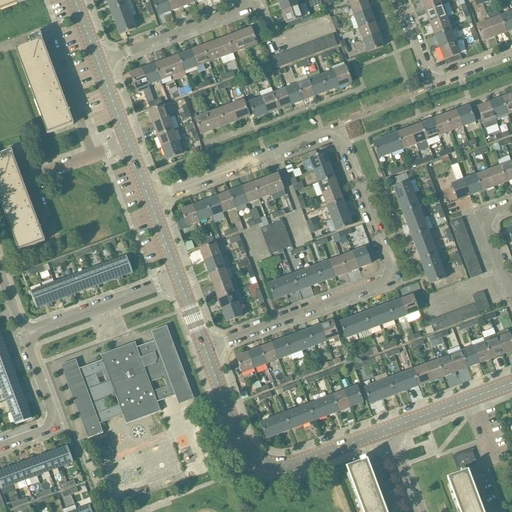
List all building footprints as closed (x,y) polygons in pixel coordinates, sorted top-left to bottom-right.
[(0,0),(0,11),(30,0),(0,0)] [(106,0),(111,11),(131,4),(129,0),(106,0)] [(166,0),(155,0),(152,1),(158,17),(171,12),(166,0)] [(179,0),(166,0),(171,12),(182,8),(179,0)] [(278,0),(282,12),(298,6),(295,0),(278,0)] [(322,4),(320,0),(314,0),(308,2),(310,9),(322,4)] [(361,0),(350,5),(354,17),(370,11),(366,0),(361,0)] [(421,0),(422,0),(426,12),(442,6),(439,0),(421,0)] [(111,11),(115,23),(131,17),(135,16),(131,4),(111,11)] [(298,6),(282,12),(287,24),(303,18),(298,6)] [(426,12),(431,24),(447,18),(442,6),(426,12)] [(354,17),(359,28),(375,23),(370,11),(354,17)] [(511,12),(501,17),(507,32),(511,30),(511,12)] [(131,17),(115,23),(120,36),(135,30),(131,17)] [(501,17),(489,21),(495,37),(507,32),(501,17)] [(431,24),(435,36),(451,30),(447,18),(431,24)] [(489,21),(476,26),(482,42),(495,37),(489,21)] [(359,28),(363,41),(379,35),(375,23),(359,28)] [(238,34),(244,49),(257,45),(251,29),(238,34)] [(435,36),(440,48),(456,42),(451,30),(435,36)] [(70,127),(38,41),(41,40),(39,34),(27,38),(29,44),(14,49),(17,56),(20,64),(46,135),(70,127)] [(232,54),(244,49),(238,34),(227,38),(232,54)] [(337,46),(333,34),(328,36),(332,48),(337,46)] [(379,35),(363,41),(368,53),(384,47),(379,35)] [(332,48),(328,36),(323,38),(327,50),(332,48)] [(221,58),(232,54),(227,38),(215,43),(221,58)] [(327,50),(323,38),(318,40),(322,52),(327,50)] [(322,52),(318,40),(313,42),(317,53),(322,52)] [(317,53),(313,42),(308,44),(312,55),(317,53)] [(460,55),(456,42),(440,48),(444,61),(450,59),(452,64),(462,60),(460,55)] [(215,43),(202,47),(208,63),(221,58),(215,43)] [(312,55),(308,44),(302,46),(307,57),(312,55)] [(297,47),(302,59),(307,57),(302,46),(297,47)] [(202,47),(190,51),(196,67),(208,63),(202,47)] [(292,49),(297,61),(302,59),(297,47),(292,49)] [(287,51),(292,63),(297,61),(292,49),(287,51)] [(184,72),(196,67),(190,51),(178,56),(184,72)] [(282,53),(286,65),(292,63),(287,51),(282,53)] [(277,55),(281,66),(286,65),(282,53),(277,55)] [(272,57),(276,68),(281,66),(277,55),(272,57)] [(172,76),(184,72),(178,56),(166,61),(172,76)] [(267,59),(271,70),(276,68),(272,57),(267,59)] [(160,81),(172,76),(166,61),(154,65),(160,81)] [(154,65),(142,69),(148,85),(160,81),(154,65)] [(351,83),(345,67),(333,72),(339,88),(351,83)] [(149,89),(148,85),(142,69),(130,74),(137,94),(149,89)] [(327,92),(339,88),(333,72),(321,76),(327,92)] [(315,97),(327,92),(321,76),(309,81),(315,97)] [(309,81),(297,85),(303,101),(315,97),(309,81)] [(297,85),(285,90),(291,105),(303,101),(297,85)] [(178,92),(179,97),(186,95),(192,92),(190,86),(178,91),(178,92)] [(279,110),(291,105),(285,90),(273,94),(279,110)] [(267,115),(279,110),(273,94),(261,99),(267,115)] [(511,95),(502,99),(507,114),(511,112),(511,95)] [(255,119),(267,115),(261,99),(249,103),(255,119)] [(502,99),(489,103),(495,119),(507,114),(502,99)] [(243,101),(231,106),(237,121),(249,117),(243,101)] [(497,125),(495,119),(489,103),(474,109),(479,125),(483,123),(485,129),(497,125)] [(168,118),(164,106),(148,112),(153,124),(168,118)] [(237,121),(231,106),(219,110),(225,126),(237,121)] [(469,107),(456,111),(462,127),(475,123),(469,107)] [(213,130),(225,126),(219,110),(207,115),(213,130)] [(444,116),(450,132),(462,127),(456,111),(444,116)] [(207,115),(195,119),(200,135),(213,130),(207,115)] [(432,121),(438,136),(450,132),(444,116),(432,121)] [(153,124),(157,136),(173,130),(168,118),(153,124)] [(420,125),(426,141),(438,136),(432,121),(420,125)] [(191,132),(193,137),(197,135),(193,123),(186,126),(188,133),(191,132)] [(408,129),(414,145),(426,141),(420,125),(408,129)] [(396,134),(402,150),(414,145),(408,129),(396,134)] [(162,148),(178,142),(173,130),(157,136),(162,148)] [(384,138),(390,154),(402,150),(396,134),(384,138)] [(378,159),(390,154),(384,138),(372,143),(378,159)] [(182,155),(178,142),(162,148),(166,161),(182,155)] [(0,203),(18,252),(42,243),(17,176),(20,175),(12,156),(13,156),(11,151),(0,154),(0,157),(1,160),(0,160),(0,203)] [(309,159),(314,171),(329,165),(325,153),(309,159)] [(506,183),(511,180),(511,163),(511,162),(500,167),(506,183)] [(318,183),(334,177),(329,165),(314,171),(318,183)] [(506,183),(500,167),(488,171),(494,187),(506,183)] [(482,191),(494,187),(488,171),(476,176),(482,191)] [(277,175),(265,179),(271,195),(273,201),(286,196),(277,175)] [(482,191),(476,176),(464,180),(470,196),(482,191)] [(338,189),(334,177),(318,183),(323,195),(338,189)] [(265,179),(253,184),(259,200),(271,195),(265,179)] [(457,201),(470,196),(464,180),(452,185),(457,201)] [(394,188),(398,200),(414,194),(409,182),(394,188)] [(253,184),(241,188),(247,204),(259,200),(253,184)] [(241,188),(229,193),(235,208),(247,204),(241,188)] [(323,195),(327,207),(343,201),(338,189),(323,195)] [(229,193),(217,197),(223,213),(235,208),(229,193)] [(306,194),(297,198),(299,204),(304,202),(308,201),(306,194)] [(414,194),(398,200),(403,212),(418,206),(414,194)] [(217,197),(205,202),(211,217),(223,213),(217,197)] [(332,219),(347,213),(343,201),(327,207),(332,219)] [(205,202),(193,206),(199,222),(211,217),(205,202)] [(187,226),(199,222),(193,206),(181,211),(183,218),(176,220),(179,230),(187,228),(187,226)] [(423,218),(418,206),(403,212),(407,224),(423,218)] [(332,219),(336,231),(352,225),(347,213),(332,219)] [(423,218),(407,224),(412,236),(428,230),(423,218)] [(461,218),(450,223),(452,228),(463,224),(461,218)] [(310,220),(306,222),(308,228),(313,226),(312,225),(315,224),(314,219),(311,220),(310,220)] [(236,228),(238,233),(244,230),(240,220),(234,223),(236,228)] [(273,230),(284,226),(282,221),(271,225),(273,230)] [(463,224),(452,228),(454,233),(465,229),(463,224)] [(271,225),(260,229),(262,234),(273,230),(271,225)] [(275,235),(286,231),(284,226),(273,230),(275,235)] [(465,229),(454,233),(456,238),(467,234),(465,229)] [(273,230),(262,234),(264,239),(275,235),(273,230)] [(432,242),(428,230),(412,236),(416,248),(432,242)] [(277,240),(288,236),(286,231),(275,235),(277,240)] [(467,234),(456,238),(458,243),(469,239),(467,234)] [(275,235),(264,239),(266,245),(277,240),(275,235)] [(279,246),(290,241),(288,236),(277,240),(279,246)] [(469,239),(458,243),(460,248),(471,244),(469,239)] [(277,240),(266,245),(268,250),(279,246),(277,240)] [(194,249),(191,241),(184,244),(187,251),(194,249)] [(281,251),(292,247),(290,241),(279,246),(281,251)] [(432,242),(416,248),(421,260),(436,254),(432,242)] [(220,256),(216,244),(200,250),(204,262),(220,256)] [(471,244),(460,248),(462,253),(473,249),(471,244)] [(279,246),(268,250),(270,255),(281,251),(279,246)] [(365,249),(353,253),(359,269),(371,265),(365,249)] [(473,249),(462,253),(463,259),(475,254),(473,249)] [(346,274),(359,269),(353,253),(340,258),(346,274)] [(441,266),(436,254),(421,260),(425,272),(441,266)] [(475,254),(463,259),(465,264),(477,259),(475,254)] [(225,268),(220,256),(204,262),(209,274),(225,268)] [(126,257),(113,262),(119,277),(131,273),(126,257)] [(340,258),(328,262),(335,278),(346,274),(340,258)] [(477,259),(465,264),(467,269),(479,264),(477,259)] [(107,282),(119,277),(113,262),(102,266),(107,282)] [(323,283),(335,278),(328,262),(316,267),(323,283)] [(479,264),(467,269),(469,274),(481,269),(479,264)] [(96,286),(107,282),(102,266),(90,271),(96,286)] [(446,279),(441,266),(425,272),(430,285),(446,279)] [(316,267),(304,271),(310,287),(323,283),(316,267)] [(229,280),(225,268),(209,274),(213,286),(229,280)] [(481,269),(469,274),(471,279),(483,275),(481,269)] [(84,291),(96,286),(90,271),(78,275),(84,291)] [(299,292),(310,287),(304,271),(292,276),(299,292)] [(72,295),(84,291),(78,275),(66,280),(72,295)] [(292,276),(280,280),(286,296),(299,292),(292,276)] [(60,300),(72,295),(66,280),(55,284),(60,300)] [(234,292),(229,280),(213,286),(218,298),(234,292)] [(274,301),(286,296),(280,280),(268,285),(274,301)] [(49,304),(60,300),(55,284),(43,289),(49,304)] [(49,304),(43,289),(31,293),(36,309),(49,304)] [(238,304),(234,292),(218,298),(222,310),(238,304)] [(473,295),(475,301),(486,297),(484,292),(473,295)] [(260,306),(265,304),(261,295),(257,297),(260,306)] [(412,296),(400,300),(406,316),(418,311),(412,296)] [(476,304),(477,306),(488,302),(486,297),(475,301),(476,304)] [(394,320),(406,316),(400,300),(388,305),(394,320)] [(477,306),(479,312),(490,308),(488,302),(477,306)] [(243,317),(238,304),(222,310),(227,323),(243,317)] [(476,304),(471,305),(476,317),(481,315),(479,312),(477,306),(476,304)] [(388,305),(376,309),(382,325),(394,320),(388,305)] [(471,305),(466,307),(471,319),(476,317),(471,305)] [(466,307),(461,309),(465,321),(471,319),(466,307)] [(376,309),(364,314),(370,329),(382,325),(376,309)] [(461,309),(456,311),(460,323),(465,321),(461,309)] [(456,311),(451,313),(455,325),(460,323),(456,311)] [(451,313),(446,315),(450,327),(455,325),(451,313)] [(364,314),(352,318),(358,334),(370,329),(364,314)] [(446,315),(441,317),(445,329),(450,327),(446,315)] [(490,320),(488,315),(482,318),(484,322),(487,321),(488,326),(492,325),(490,320)] [(441,317),(435,319),(440,331),(445,329),(441,317)] [(345,339),(358,334),(352,318),(340,323),(345,339)] [(430,321),(432,326),(434,333),(440,331),(435,319),(430,321)] [(332,322),(320,326),(326,342),(332,339),(334,343),(339,341),(332,322)] [(175,396),(178,405),(194,400),(167,326),(151,332),(154,342),(137,348),(135,343),(100,356),(102,361),(79,369),(76,360),(60,366),(87,439),(103,433),(99,424),(122,416),(126,425),(160,412),(157,403),(175,396)] [(320,326),(308,331),(314,346),(326,342),(320,326)] [(434,333),(432,326),(426,328),(428,335),(434,333)] [(308,331),(296,335),(302,351),(314,346),(308,331)] [(290,355),(302,351),(296,335),(284,340),(290,355)] [(511,342),(509,335),(497,339),(503,355),(511,351),(511,342)] [(485,344),(491,359),(503,355),(497,339),(485,344)] [(272,344),(278,360),(290,355),(284,340),(272,344)] [(272,344),(260,349),(266,364),(278,360),(272,344)] [(479,364),(491,359),(485,344),(473,348),(479,364)] [(0,362),(9,359),(5,347),(0,349),(0,362)] [(473,348),(461,353),(467,369),(479,364),(473,348)] [(254,369),(266,364),(260,349),(248,353),(254,369)] [(241,373),(254,369),(248,353),(236,358),(241,373)] [(455,373),(467,369),(461,353),(449,357),(455,373)] [(455,373),(449,357),(437,362),(443,378),(455,373)] [(9,359),(0,362),(0,376),(13,371),(9,359)] [(437,362),(425,366),(431,382),(443,378),(437,362)] [(431,382),(425,366),(413,371),(418,387),(431,382)] [(18,383),(13,371),(0,376),(0,381),(3,389),(18,383)] [(413,371),(401,375),(406,391),(418,387),(413,371)] [(406,391),(401,375),(389,380),(395,395),(406,391)] [(389,380),(376,384),(382,400),(395,395),(389,380)] [(256,395),(262,393),(261,388),(260,388),(258,382),(253,384),(255,390),(256,395)] [(18,383),(3,389),(7,401),(22,395),(18,383)] [(370,405),(382,400),(376,384),(364,389),(370,405)] [(357,387),(344,392),(351,408),(363,403),(357,387)] [(351,408),(344,392),(333,396),(339,412),(351,408)] [(7,401),(11,412),(26,407),(22,395),(7,401)] [(339,412),(333,396),(321,401),(327,417),(339,412)] [(327,417),(321,401),(309,405),(314,421),(327,417)] [(314,421),(309,405),(297,410),(303,426),(314,421)] [(31,419),(26,407),(11,412),(16,425),(31,419)] [(303,426),(297,410),(285,414),(291,430),(303,426)] [(291,430),(285,414),(273,419),(278,434),(291,430)] [(266,439),(278,434),(273,419),(260,424),(266,439)] [(67,448),(55,453),(60,467),(72,463),(67,448)] [(457,470),(465,467),(476,463),(471,449),(452,456),(457,470)] [(60,467),(55,453),(43,457),(49,472),(60,467)] [(36,476),(49,472),(43,457),(31,462),(36,476)] [(217,467),(229,463),(228,459),(216,463),(217,467)] [(385,511),(368,467),(366,460),(346,468),(363,511),(385,511)] [(36,476),(31,462),(19,466),(25,480),(36,476)] [(25,480),(19,466),(7,470),(13,485),(25,480)] [(7,470),(0,473),(0,486),(1,489),(13,485),(7,470)] [(459,511),(481,511),(466,471),(465,472),(464,470),(460,472),(461,474),(447,479),(459,511)]
